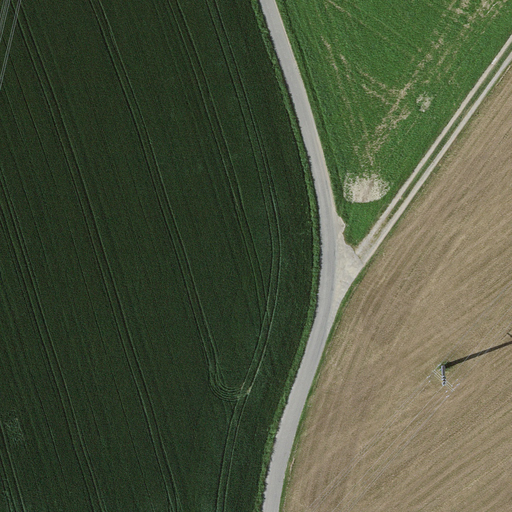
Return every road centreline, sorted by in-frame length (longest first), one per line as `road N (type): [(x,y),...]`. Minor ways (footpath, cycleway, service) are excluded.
road 1 (unclassified): [(269,511),(285,428),(327,295),(331,233),(267,0)]
road 2 (track): [(329,267),(360,251),(511,43)]
